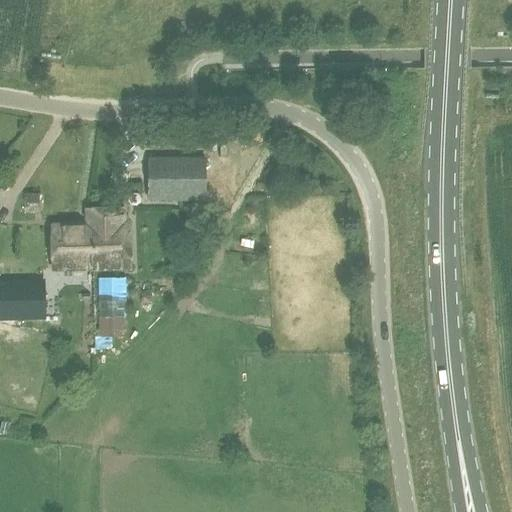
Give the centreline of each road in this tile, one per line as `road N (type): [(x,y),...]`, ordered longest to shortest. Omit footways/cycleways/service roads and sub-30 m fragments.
road 1 (unclassified): [(187,105),(290,110),(328,128),(354,157),(373,205),(406,511)]
road 2 (primary): [(450,0),(443,305),(467,496)]
road 3 (unclassified): [(187,105),(137,111),(0,97)]
